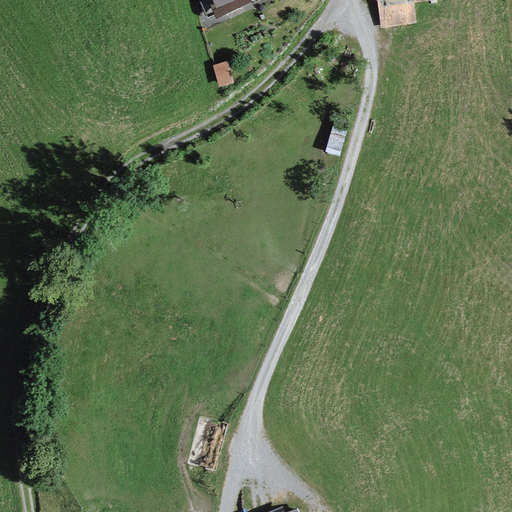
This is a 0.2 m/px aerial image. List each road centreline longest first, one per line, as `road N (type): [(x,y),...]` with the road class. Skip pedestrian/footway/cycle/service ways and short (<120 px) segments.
road 1 (unclassified): [(345,0),(236,102),(137,160),(83,210),(54,274),(15,414),(24,511)]
road 2 (track): [(345,0),(368,58),(347,169),(250,427),(254,485)]
